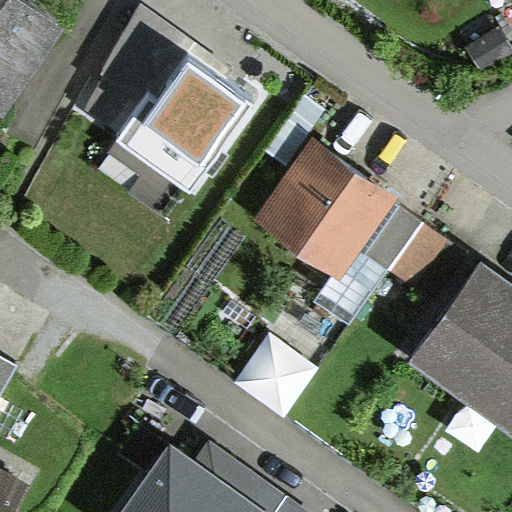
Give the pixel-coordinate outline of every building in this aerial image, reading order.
[(55,0),(0,0),(0,97),(5,101),(68,8),(55,0)] [(83,101),(195,176),(255,87),(216,61),(187,41),(193,32),(146,1),(103,64),(107,66),(83,101)] [(398,187),(316,129),(261,205),(343,264),(390,199),(398,187)] [(511,268),(480,246),(408,348),(511,421),(511,268)] [(243,387),(296,409),(319,351),(267,330),(243,387)] [(0,386),(16,359),(0,350),(0,386)] [(200,449),(172,429),(111,511),(321,511),(212,433),(200,449)] [(0,511),(9,511),(29,474),(0,459),(0,511)]
